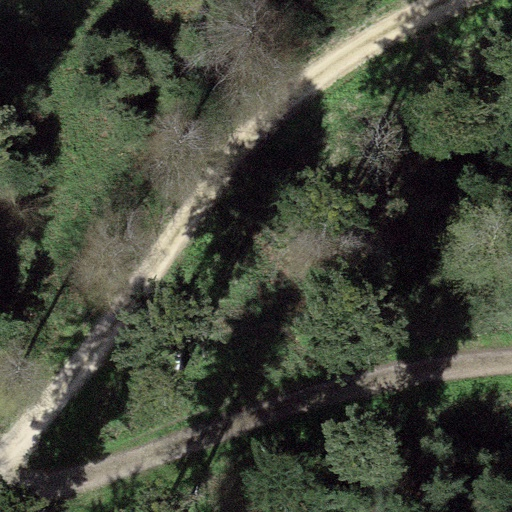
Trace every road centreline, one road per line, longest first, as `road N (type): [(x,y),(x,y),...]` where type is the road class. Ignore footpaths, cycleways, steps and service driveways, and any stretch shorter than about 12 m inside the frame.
road 1 (track): [(462,0),(365,42),(287,91),(217,175),(99,347),(0,453)]
road 2 (track): [(511,356),(426,368),(0,477)]
